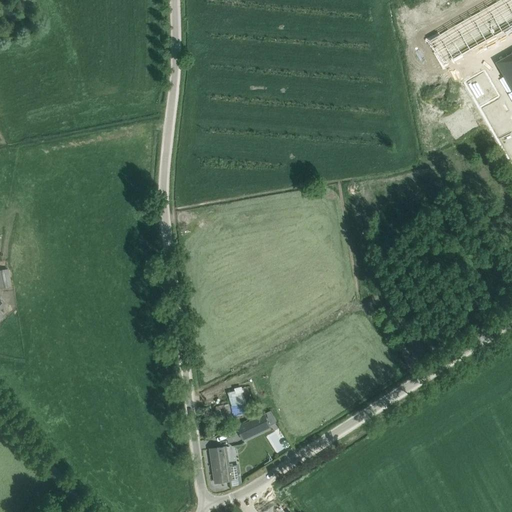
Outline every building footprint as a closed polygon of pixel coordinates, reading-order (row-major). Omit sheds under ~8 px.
[(511,0),(489,0),(428,35),(442,60),(511,20),(511,0)] [(511,46),(496,55),(511,82),(511,46)] [(511,110),(485,63),(462,75),(511,163),(511,110)] [(0,288),(12,286),(8,269),(0,270),(0,288)] [(247,414),(241,388),(235,390),(235,392),(229,393),(234,417),(247,414)] [(232,417),(230,404),(224,405),(215,407),(218,422),(224,421),(224,419),(232,417)] [(269,426),(278,423),(271,412),(264,415),(237,428),(243,440),(270,427),(269,426)] [(226,447),(220,448),(210,449),(215,483),(231,481),(229,471),(226,447)]
